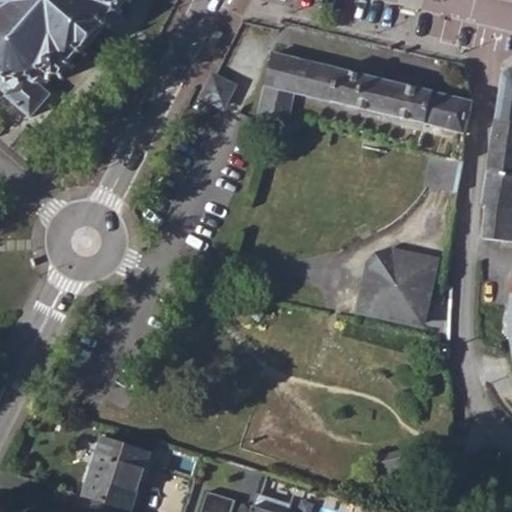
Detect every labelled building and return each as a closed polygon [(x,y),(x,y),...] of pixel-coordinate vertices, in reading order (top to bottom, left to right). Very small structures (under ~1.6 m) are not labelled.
[(0,0),(0,89),(31,116),(54,89),(50,85),(55,78),(55,73),(58,73),(59,77),(66,75),(65,68),(66,67),(71,67),(74,64),(71,60),(79,51),(83,54),(88,50),(86,47),(105,26),(108,28),(111,24),(110,21),(118,11),(120,13),(124,8),(122,6),(126,2),(131,2),(132,0),(0,0)] [(216,49),(224,34),(221,32),(217,30),(208,45),(216,49)] [(463,133),(472,99),(471,98),(459,95),(271,54),(255,121),(275,126),(294,130),(297,121),(288,119),(293,98),(295,93),(463,133)] [(493,117),(511,120),(511,66),(508,66),(500,73),(493,117)] [(210,76),(199,96),(218,107),(229,86),(210,76)] [(511,120),(493,117),(480,204),(485,206),(481,237),(511,240),(511,120)] [(325,141),(351,147),(354,134),(329,128),(325,141)] [(433,157),(429,185),(457,190),(462,161),(433,157)] [(438,260),(363,246),(349,316),(424,331),(438,260)] [(83,494),(130,510),(149,454),(102,439),(83,494)] [(209,492),(201,511),(289,511),(291,507),(258,495),(251,511),(232,511),(236,501),(209,492)]
